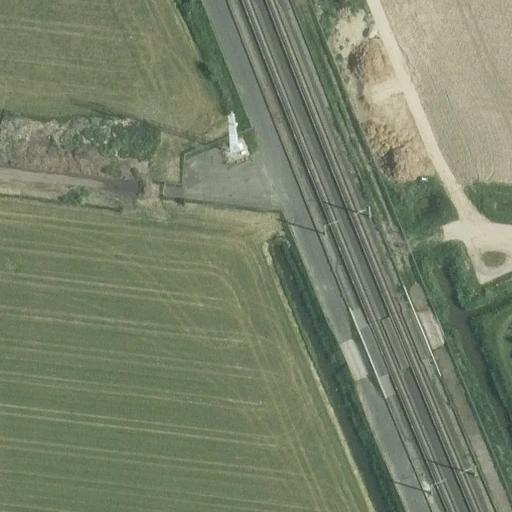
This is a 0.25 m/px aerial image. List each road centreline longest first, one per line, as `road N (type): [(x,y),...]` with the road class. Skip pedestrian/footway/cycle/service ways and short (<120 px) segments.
road 1 (track): [(298,0),(423,309)]
road 2 (track): [(471,228),(372,0)]
road 3 (track): [(439,348),(507,511)]
road 4 (track): [(0,171),(161,190)]
